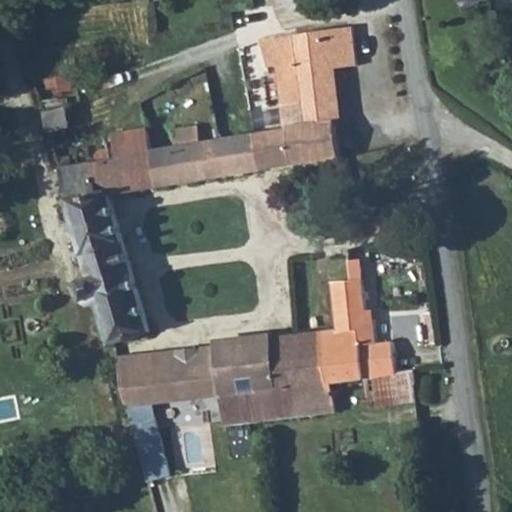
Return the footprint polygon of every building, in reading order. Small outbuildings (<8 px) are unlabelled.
[(309,124),(338,121),(333,69),(360,66),(357,26),(299,34),(306,98),(309,124)] [(284,100),(306,98),(299,34),(265,38),(270,68),(280,67),(284,100)] [(63,91),(81,88),(78,71),(60,73),(63,91)] [(324,159),(341,157),(338,121),(309,124),(306,98),(284,100),(287,128),(255,133),(262,167),(324,159)] [(66,108),(43,112),(48,128),(69,124),(66,108)] [(262,167),(255,133),(201,141),(199,123),(175,126),(178,145),(153,149),(159,184),(262,167)] [(117,154),(152,149),(148,125),(113,131),(117,154)] [(53,145),(57,157),(66,155),(69,162),(93,158),(87,136),(53,145)] [(113,191),(159,184),(153,149),(152,149),(117,154),(112,155),(112,153),(109,150),(107,149),(104,149),(102,149),(100,150),(99,152),(98,154),(98,157),(93,158),(102,193),(113,191)] [(101,302),(113,342),(153,330),(116,202),(113,191),(102,193),(93,158),(69,162),(66,155),(57,157),(89,268),(81,271),(77,278),(83,300),(91,304),(101,302)] [(344,190),(341,157),(324,159),(325,168),(327,191),(344,190)] [(368,377),(398,373),(394,340),(379,343),(375,319),(369,320),(364,279),(333,281),(339,328),(342,351),(327,354),(330,381),(336,381),(368,377)] [(324,329),(327,354),(342,351),(339,328),(324,329)] [(324,329),(297,333),(299,356),(327,354),(324,329)] [(171,474),(169,462),(152,403),(173,401),(223,395),(225,424),(338,410),(336,381),(330,381),(327,354),(299,356),(301,386),(280,389),(275,358),(273,334),(273,332),(216,338),(216,343),(218,362),(125,374),(129,401),(151,480),(171,474)] [(299,356),(297,333),(273,334),(275,358),(299,356)] [(119,354),(125,374),(218,362),(216,343),(119,354)] [(301,386),(299,356),(275,358),(280,389),(301,386)] [(417,399),(415,372),(398,373),(368,377),(371,406),(417,399)] [(223,395),(173,401),(176,429),(225,424),(223,395)]
